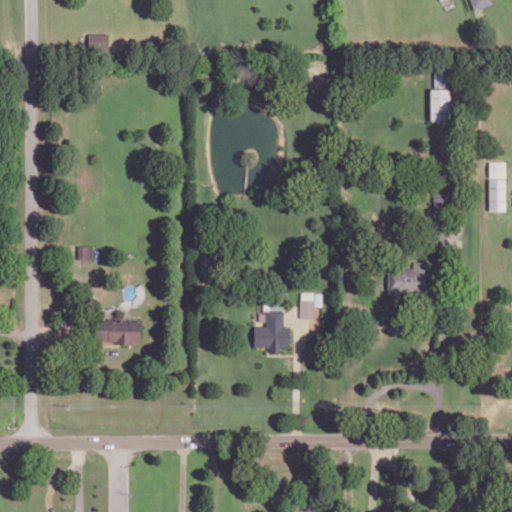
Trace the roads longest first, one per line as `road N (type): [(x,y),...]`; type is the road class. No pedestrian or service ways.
road 1 (tertiary): [(0,441),(511,439)]
road 2 (residential): [(30,0),(31,441)]
